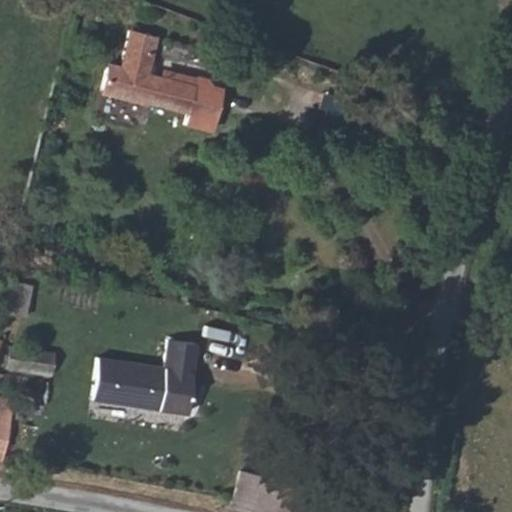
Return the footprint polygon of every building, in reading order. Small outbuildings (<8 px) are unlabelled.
[(208,111),(236,112),(238,76),(229,77),(223,70),(210,68),(210,72),(186,69),(176,77),(161,76),(162,37),(138,36),(135,75),(123,74),(123,101),(161,104),(163,100),(209,104),(208,111)] [(382,109),(389,76),(363,73),(358,103),(382,109)] [(235,122),(236,112),(208,111),(208,118),(235,122)] [(26,284),(1,279),(0,281),(0,309),(20,312),(26,284)] [(182,416),(191,344),(162,340),(157,368),(94,358),(85,401),(182,416)] [(45,372),(50,350),(6,342),(2,364),(45,372)] [(0,456),(12,399),(0,396),(0,456)] [(247,511),(296,511),(304,488),(236,471),(227,507),(247,511)]
